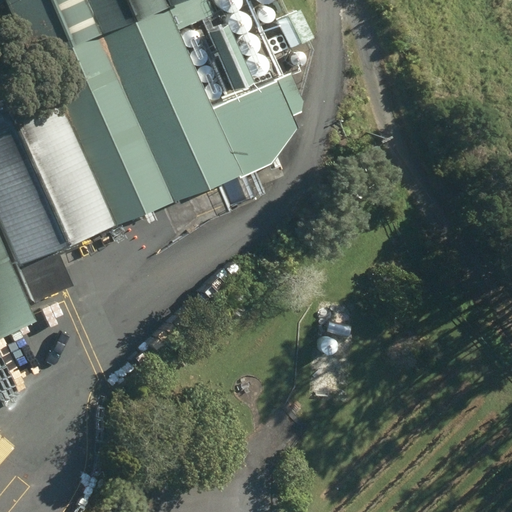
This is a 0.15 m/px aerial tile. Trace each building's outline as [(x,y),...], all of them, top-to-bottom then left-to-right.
[(44,54),(120,225),(233,175),(245,201),(265,191),(255,170),(272,163),(299,128),(293,115),(299,112),(303,103),(290,76),(215,110),(179,30),(216,14),(209,0),(14,0),(40,56),(44,54)] [(277,22),(291,51),(315,39),(301,10),(277,22)] [(210,34),(235,93),(254,85),(230,25),(210,34)] [(23,266),(33,288),(59,277),(55,269),(64,248),(116,225),(54,83),(0,106),(0,222),(20,267),(23,266)] [(0,335),(36,319),(0,238),(0,335)]
